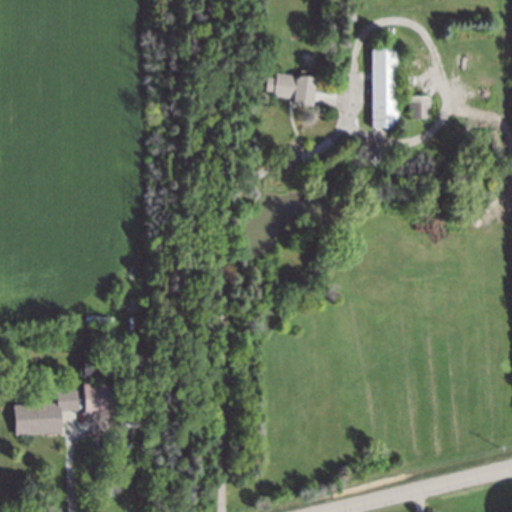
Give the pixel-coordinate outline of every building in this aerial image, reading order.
[(370,126),(395,126),(395,49),(370,49),(370,126)] [(290,104),(312,105),(314,75),(273,73),(273,77),(265,76),(264,90),(272,91),(272,97),(291,98),(290,104)] [(430,95),(408,95),(408,118),(431,117),(430,95)] [(84,412),(109,411),(108,382),(82,383),(84,412)] [(61,432),(60,410),(77,409),(76,389),(55,390),(56,402),(12,404),(13,435),(61,432)]
